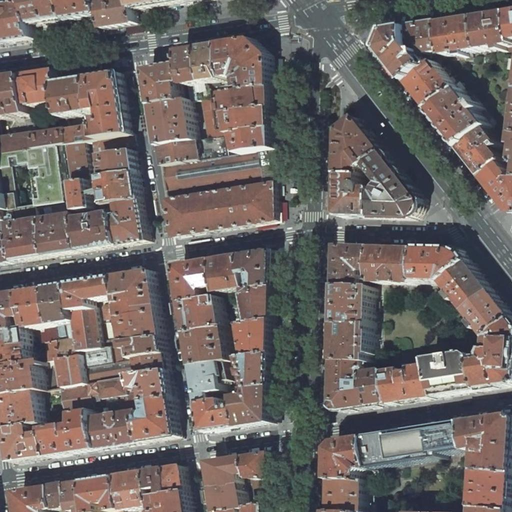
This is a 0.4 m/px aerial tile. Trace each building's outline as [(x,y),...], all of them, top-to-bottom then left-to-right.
[(25,0),(27,6),(10,8),(16,45),(42,41),(39,28),(34,0),(25,0)] [(34,0),(39,28),(73,22),(69,0),(34,0)] [(69,0),(73,22),(107,17),(104,0),(69,0)] [(119,0),(104,0),(107,17),(109,31),(143,26),(141,12),(138,0),(124,0),(120,1),(119,0)] [(138,0),(141,12),(191,4),(190,0),(138,0)] [(0,9),(0,48),(16,45),(10,8),(0,9)] [(482,19),(488,52),(510,48),(511,47),(511,14),(499,17),(482,19)] [(451,57),(474,54),(488,52),(482,19),(446,25),(451,56),(451,57)] [(446,25),(416,30),(419,50),(423,55),(430,54),(432,56),(433,56),(439,55),(445,61),(451,56),(446,25)] [(396,33),(389,51),(404,70),(403,70),(415,84),(435,69),(430,63),(436,58),(433,56),(432,56),(430,54),(423,55),(419,50),(416,30),(396,33)] [(260,41),(227,46),(232,81),(241,80),(243,79),(245,81),(247,91),(247,94),(279,89),(278,58),(260,41)] [(227,46),(207,49),(212,85),(233,82),(232,81),(227,46)] [(189,66),(194,95),(194,99),(195,102),(206,100),(215,99),(213,92),(212,85),(207,49),(187,52),(189,66)] [(415,84),(437,113),(466,91),(466,90),(461,83),(458,86),(441,64),(435,69),(415,84)] [(189,66),(153,71),(158,108),(188,103),(187,96),(194,95),(189,66)] [(62,72),(28,77),(34,116),(35,120),(41,119),(40,112),(38,112),(38,107),(60,104),(61,109),(67,108),(64,85),(62,72)] [(101,114),(102,125),(105,142),(138,137),(128,75),(96,80),(101,114)] [(28,77),(0,81),(0,118),(0,121),(34,116),(28,77)] [(96,80),(64,85),(67,108),(68,119),(88,116),(101,114),(96,80)] [(241,80),(232,81),(233,82),(234,89),(235,96),(247,94),(247,91),(241,92),(241,87),(239,86),(236,87),(236,83),(241,82),(241,80)] [(234,89),(213,92),(215,99),(233,96),(235,96),(234,89)] [(235,96),(233,96),(235,111),(236,116),(280,110),(279,89),(247,94),(235,96)] [(452,131),(466,150),(492,130),(495,128),(466,91),(437,113),(452,131)] [(233,96),(215,99),(218,119),(225,118),(223,105),(230,104),(231,111),(235,111),(233,96)] [(215,99),(206,100),(208,113),(209,112),(212,129),(210,129),(212,141),(221,139),(218,119),(215,99)] [(188,103),(158,108),(162,128),(165,148),(202,142),(195,102),(192,102),(188,103)] [(237,128),(234,129),(234,132),(238,131),(239,136),(242,136),(280,130),(280,120),(280,110),(236,116),(237,128)] [(101,114),(88,116),(89,127),(102,125),(101,114)] [(225,118),(218,119),(221,139),(229,138),(228,129),(227,129),(225,118)] [(348,132),(347,176),(369,178),(369,173),(375,168),(391,154),(364,120),(348,132)] [(89,127),(70,130),(73,145),(73,146),(74,146),(89,144),(97,143),(105,142),(102,125),(89,127)] [(70,129),(37,134),(39,150),(73,145),(70,130),(70,129)] [(280,130),(242,136),(243,148),(244,153),(244,156),(281,150),(281,138),(280,130)] [(478,164),(489,179),(510,163),(498,149),(504,144),(492,130),(466,150),(478,164)] [(37,133),(3,139),(5,156),(31,151),(39,150),(37,134),(37,133)] [(239,136),(229,138),(232,158),(244,156),(244,153),(240,154),(239,149),(243,148),(242,136),(239,136)] [(105,142),(97,143),(99,153),(139,146),(138,137),(105,142)] [(168,167),(232,158),(229,138),(221,139),(212,141),(202,142),(165,148),(166,158),(168,167)] [(89,144),(74,146),(79,185),(95,182),(91,159),(89,144)] [(203,193),(245,186),(247,183),(267,180),(268,187),(282,185),(281,164),(281,150),(244,156),(232,158),(168,167),(174,203),(204,198),(203,193)] [(8,175),(9,183),(10,188),(15,187),(15,185),(17,183),(17,181),(19,181),(20,180),(21,180),(21,179),(19,168),(31,166),(33,164),(31,151),(5,156),(7,173),(8,175)] [(140,152),(108,158),(110,172),(112,180),(144,174),(140,152)] [(381,220),(420,221),(420,220),(423,220),(430,206),(428,203),(429,203),(392,155),(391,155),(391,154),(375,168),(390,187),(386,191),(384,196),(382,196),(381,196),(380,220),(381,220)] [(98,159),(91,159),(95,182),(101,181),(100,174),(98,159)] [(510,163),(489,179),(502,195),(511,207),(511,172),(509,168),(511,165),(510,163)] [(103,173),(100,174),(101,181),(108,180),(112,180),(110,172),(107,172),(106,171),(102,171),(103,173)] [(112,180),(108,180),(109,188),(108,188),(109,191),(110,191),(113,207),(120,206),(148,202),(144,174),(112,180)] [(347,176),(346,203),(345,219),(380,220),(381,196),(382,196),(382,193),(381,191),(373,191),(372,188),(371,187),(369,186),(369,178),(347,176)] [(95,182),(79,185),(82,212),(97,210),(99,210),(95,182)] [(204,198),(174,203),(179,239),(231,231),(283,222),(282,185),(268,187),(266,188),(265,183),(253,185),(254,190),(204,198)] [(4,184),(0,184),(0,213),(13,211),(11,195),(8,196),(8,197),(6,198),(4,184)] [(11,195),(13,211),(27,209),(25,199),(24,197),(22,197),(19,197),(18,194),(17,193),(16,193),(15,191),(10,191),(11,195)] [(121,215),(127,247),(141,245),(155,243),(152,222),(148,202),(120,206),(121,215)] [(113,207),(107,208),(108,218),(121,215),(120,206),(113,207)] [(97,210),(82,212),(83,217),(83,222),(98,219),(97,210)] [(108,218),(106,218),(108,233),(106,233),(109,250),(127,247),(121,215),(108,218)] [(20,239),(24,264),(40,261),(56,259),(49,217),(49,216),(17,221),(19,235),(20,239)] [(58,216),(49,217),(56,259),(72,256),(88,253),(83,222),(83,217),(59,221),(58,216)] [(100,219),(102,234),(103,234),(106,251),(109,250),(106,233),(108,233),(106,218),(100,219)] [(98,219),(83,222),(88,253),(106,251),(103,234),(102,234),(100,219),(98,219)] [(9,222),(0,223),(0,267),(24,264),(20,239),(12,240),(11,238),(9,238),(9,240),(8,237),(6,237),(5,233),(10,232),(9,222)] [(345,249),(345,250),(344,288),(368,288),(369,280),(372,280),(372,278),(369,277),(369,273),(379,273),(380,249),(346,249),(345,249)] [(381,285),(407,285),(407,286),(408,286),(408,285),(422,285),(424,283),(425,251),(380,249),(379,273),(379,282),(381,285)] [(424,283),(451,284),(476,264),(471,256),(462,252),(458,252),(458,251),(451,251),(425,251),(424,283)] [(281,288),(282,253),(282,252),(249,258),(255,290),(255,292),(262,291),(281,288)] [(232,260),(221,262),(225,289),(227,300),(233,299),(232,294),(255,290),(249,258),(232,260)] [(202,265),(184,268),(190,306),(212,302),(211,294),(213,291),(225,289),(221,262),(202,265)] [(476,264),(451,284),(459,294),(455,296),(461,304),(464,301),(473,312),(498,292),(476,264)] [(163,293),(160,273),(143,275),(122,279),(125,299),(126,304),(123,304),(123,306),(126,306),(129,321),(166,314),(163,293)] [(99,282),(77,286),(87,353),(116,348),(121,347),(119,339),(105,342),(104,338),(108,337),(108,334),(111,334),(110,328),(103,329),(99,303),(125,299),(122,279),(99,282)] [(55,289),(61,327),(63,342),(66,361),(88,358),(89,369),(118,364),(116,348),(87,353),(77,286),(66,287),(55,289)] [(281,288),(262,291),(263,296),(256,297),(261,325),(280,322),(281,288)] [(368,288),(344,288),(343,303),(343,325),(378,326),(379,312),(381,312),(381,303),(379,303),(379,290),(378,288),(368,288)] [(41,291),(28,293),(32,320),(33,326),(34,331),(47,329),(61,327),(55,289),(41,291)] [(511,309),(498,292),(473,312),(481,322),(478,325),(484,332),(487,330),(496,341),(511,327),(511,309)] [(0,336),(25,332),(23,321),(32,320),(28,293),(8,297),(0,297),(0,336)] [(212,302),(190,306),(195,335),(232,329),(229,307),(234,307),(233,299),(227,300),(212,302)] [(107,306),(106,309),(107,320),(114,319),(112,305),(107,306)] [(118,305),(112,305),(114,319),(115,322),(116,322),(117,323),(122,322),(123,322),(120,307),(118,305)] [(123,322),(122,322),(123,326),(128,325),(132,346),(170,339),(168,326),(166,314),(129,321),(123,322)] [(255,360),(279,356),(280,322),(261,325),(249,327),(251,337),(244,338),(244,341),(246,352),(253,350),(255,360)] [(378,326),(343,325),(342,363),(373,364),(377,364),(377,358),(379,358),(380,333),(378,333),(378,326)] [(61,327),(47,329),(48,334),(46,335),(47,345),(63,342),(61,327)] [(482,359),(486,392),(511,387),(511,327),(496,341),(495,351),(492,357),(492,358),(482,359)] [(242,328),(236,329),(238,342),(244,341),(244,338),(242,328)] [(232,329),(195,335),(200,368),(224,364),(237,362),(232,329)] [(25,332),(0,336),(0,340),(2,354),(5,371),(40,365),(37,348),(34,331),(29,331),(25,332)] [(170,339),(132,346),(133,352),(137,351),(138,354),(127,356),(128,360),(128,362),(140,360),(143,360),(173,355),(172,347),(170,339)] [(47,345),(42,346),(42,347),(44,361),(54,360),(54,363),(65,361),(66,361),(63,342),(47,345)] [(121,347),(116,348),(118,364),(128,362),(128,360),(124,360),(122,347),(121,347)] [(441,399),(486,392),(482,359),(476,356),(474,356),(474,354),(471,355),(471,356),(458,358),(458,357),(455,358),(455,359),(437,361),(438,367),(441,399)] [(173,355),(143,360),(146,377),(176,372),(173,355)] [(255,360),(242,362),(246,378),(249,377),(248,375),(249,375),(249,374),(250,373),(252,383),(247,384),(249,392),(279,388),(279,375),(280,368),(279,368),(279,356),(255,360)] [(66,361),(65,361),(66,365),(69,383),(70,389),(92,386),(89,369),(88,358),(66,361)] [(118,364),(89,369),(92,386),(95,385),(139,378),(141,378),(138,364),(141,363),(140,360),(128,362),(118,364)] [(348,414),(397,406),(393,375),(393,373),(376,375),(374,376),(372,380),(369,380),(369,379),(371,379),(371,377),(369,377),(369,373),(370,373),(372,374),(374,372),(373,371),(373,364),(342,363),(340,407),(348,414)] [(40,365),(5,371),(9,399),(45,393),(50,392),(52,392),(50,386),(48,368),(47,364),(40,365)] [(224,364),(200,368),(206,406),(218,404),(218,403),(217,395),(231,392),(230,386),(227,386),(224,364)] [(397,406),(441,399),(438,367),(421,370),(420,364),(408,366),(408,372),(393,375),(397,406)] [(141,378),(139,378),(140,390),(146,389),(150,392),(151,396),(153,404),(180,399),(176,372),(146,377),(141,378)] [(139,378),(95,385),(96,397),(105,396),(105,400),(124,397),(127,415),(143,412),(142,405),(141,395),(140,390),(139,378)] [(69,383),(50,386),(52,392),(67,390),(70,389),(69,383)] [(70,389),(67,390),(68,400),(68,404),(69,410),(70,411),(70,417),(78,416),(98,412),(97,403),(96,397),(95,385),(92,386),(70,389)] [(248,429),(277,424),(279,388),(249,392),(242,393),(244,406),(248,429)] [(52,392),(50,392),(51,401),(53,402),(68,400),(67,390),(52,392)] [(45,393),(9,399),(11,415),(14,432),(40,427),(45,427),(50,426),(48,417),(45,393)] [(144,395),(141,395),(142,405),(153,404),(151,396),(144,397),(144,395)] [(147,418),(144,419),(148,444),(186,439),(180,399),(153,404),(153,408),(154,414),(156,415),(153,419),(152,418),(147,418)] [(206,406),(205,406),(207,414),(210,435),(227,432),(227,433),(232,432),(232,431),(248,429),(244,406),(232,408),(231,401),(218,403),(218,404),(206,406)] [(153,404),(142,405),(143,412),(144,419),(147,418),(147,416),(148,416),(147,414),(149,413),(150,411),(150,409),(153,408),(153,404)] [(51,416),(48,417),(50,426),(51,426),(71,422),(70,417),(70,411),(51,414),(51,416)] [(116,411),(99,413),(99,419),(117,416),(116,411)] [(80,427),(52,431),(52,435),(55,459),(104,451),(99,419),(99,413),(98,412),(78,416),(80,427)] [(117,416),(99,419),(104,451),(148,444),(144,419),(143,412),(127,415),(117,416)] [(511,418),(471,425),(475,452),(488,451),(487,455),(485,455),(484,473),(511,474),(511,418)] [(451,456),(475,452),(471,425),(429,431),(374,440),(378,471),(451,459),(451,456)] [(40,427),(14,432),(16,448),(19,464),(19,465),(45,461),(55,459),(52,435),(41,437),(40,427)] [(346,444),(339,452),(338,482),(368,482),(368,477),(372,471),(373,471),(373,472),(376,472),(375,471),(378,471),(374,440),(346,444)] [(256,487),(259,509),(275,506),(277,455),(251,459),(256,487)] [(251,459),(215,464),(223,511),(241,511),(252,510),(248,486),(253,485),(254,488),(256,487),(251,459)] [(195,493),(191,468),(173,471),(178,495),(195,493)] [(158,499),(178,495),(173,471),(154,474),(158,499)] [(484,510),(511,511),(511,474),(484,473),(483,494),(478,494),(477,508),(482,509),(482,510),(484,510)] [(154,474),(125,478),(130,511),(152,508),(155,508),(160,507),(158,499),(154,474)] [(125,478),(91,483),(95,511),(107,511),(106,506),(115,505),(115,508),(118,508),(118,511),(130,511),(125,478)] [(368,482),(338,482),(337,511),(371,511),(372,482),(368,482)] [(95,511),(91,483),(74,486),(77,508),(77,511),(81,511),(88,511),(95,511)] [(74,486),(59,488),(62,511),(77,508),(74,486)] [(59,488),(23,494),(26,511),(54,511),(55,511),(62,511),(59,488)] [(178,495),(158,499),(160,507),(160,508),(166,507),(166,511),(197,511),(195,493),(178,495)]
